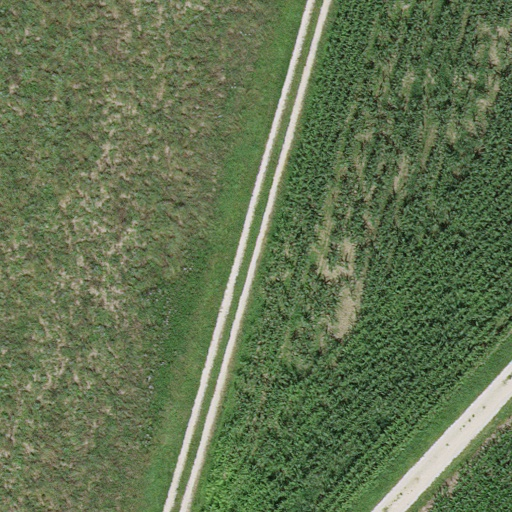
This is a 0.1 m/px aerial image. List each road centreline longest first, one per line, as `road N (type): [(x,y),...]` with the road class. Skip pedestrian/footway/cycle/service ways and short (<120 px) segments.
road 1 (track): [(166,511),(317,0)]
road 2 (track): [(407,511),(511,396)]
